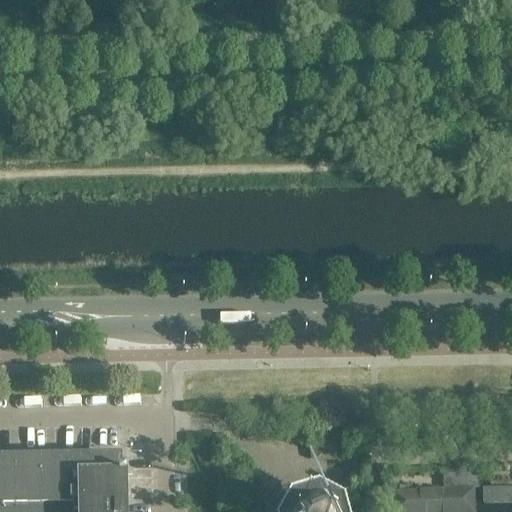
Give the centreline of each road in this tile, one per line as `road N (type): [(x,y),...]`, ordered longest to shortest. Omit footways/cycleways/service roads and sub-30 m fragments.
road 1 (secondary): [(153,317),(511,309)]
road 2 (residential): [(165,511),(161,421),(0,418)]
road 3 (secondary): [(0,337),(153,317)]
road 4 (secondary): [(153,317),(0,307)]
road 5 (residential): [(511,453),(381,454)]
